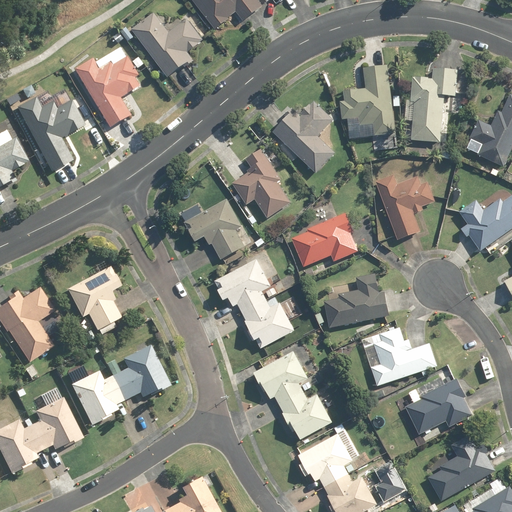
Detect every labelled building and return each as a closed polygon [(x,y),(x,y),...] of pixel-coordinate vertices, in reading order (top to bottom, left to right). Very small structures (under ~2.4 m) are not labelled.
[(257,0),(189,0),(214,32),(238,14),(244,22),(263,8),(257,0)] [(204,42),(188,20),(170,34),(155,14),(132,31),(168,80),(194,61),(188,53),(204,42)] [(140,77),(129,57),(126,58),(121,48),(97,63),(94,59),(76,70),(111,129),(132,116),(122,98),(142,86),(137,79),(140,77)] [(374,123),(375,136),(396,133),(387,65),(364,68),(366,88),(344,91),(345,101),(340,102),(342,120),(359,117),(360,125),(374,123)] [(432,77),(412,76),(409,141),(441,143),(444,95),(456,96),(458,70),(433,68),(432,77)] [(30,84),(21,90),(26,99),(36,94),(30,84)] [(480,121),(466,150),(503,167),(511,148),(511,95),(510,94),(501,113),(497,111),(490,126),(480,121)] [(61,139),(84,127),(71,102),(57,109),(53,101),(40,108),(35,99),(17,108),(51,172),(72,161),(61,139)] [(289,105),(271,123),(277,128),(273,132),(317,175),(336,154),(318,136),(334,120),(314,101),(300,116),(289,105)] [(11,171),(28,162),(15,139),(11,141),(5,131),(0,133),(0,189),(16,180),(11,171)] [(260,148),(246,158),(251,166),(240,173),(242,176),(232,182),(247,205),(257,199),(268,217),(290,203),(277,182),(281,180),(260,148)] [(435,202),(428,182),(421,185),(417,176),(397,184),(393,175),(375,183),(398,241),(420,232),(413,214),(423,210),(422,207),(435,202)] [(469,224),(462,228),(479,252),(511,228),(511,196),(504,203),(501,198),(484,210),(477,200),(460,212),(469,224)] [(181,212),(195,242),(205,237),(209,244),(213,242),(221,259),(245,248),(236,230),(242,227),(229,199),(205,211),(201,203),(181,212)] [(354,232),(347,213),(290,237),(303,268),(331,256),(333,263),(359,252),(351,233),(354,232)] [(255,230),(248,235),(257,248),(264,242),(255,230)] [(237,302),(247,321),(245,322),(255,341),(260,338),(264,347),(294,332),(280,303),(270,308),(262,292),(272,287),(257,259),(213,281),(224,301),(228,299),(231,306),(237,302)] [(88,314),(96,330),(100,337),(115,329),(112,322),(121,317),(112,301),(115,300),(110,291),(119,287),(109,266),(65,289),(80,318),(88,314)] [(375,275),(357,279),(359,291),(339,295),(340,300),(325,303),(329,328),(389,317),(384,292),(378,293),(375,275)] [(511,276),(502,282),(511,301),(511,276)] [(54,311),(38,288),(22,298),(19,293),(0,306),(0,318),(29,361),(52,345),(37,322),(54,311)] [(363,341),(377,386),(438,367),(430,344),(412,349),(409,340),(403,342),(399,329),(394,331),(363,341)] [(105,364),(112,376),(104,380),(99,371),(71,385),(92,426),(103,420),(101,418),(118,409),(116,405),(139,393),(141,398),(158,389),(159,391),(170,385),(149,345),(122,359),(127,368),(120,372),(113,360),(105,364)] [(256,376),(269,400),(275,396),(300,441),(333,422),(317,395),(309,400),(300,383),(308,378),(294,355),(256,376)] [(414,390),(419,398),(419,400),(405,407),(420,435),(446,421),(449,427),(472,415),(463,398),(466,396),(457,378),(445,384),(441,376),(414,390)] [(0,453),(11,475),(31,465),(29,462),(38,458),(35,454),(52,445),(54,450),(60,447),(61,449),(83,437),(62,397),(34,411),(39,421),(23,429),(18,420),(0,429),(0,453)] [(364,511),(378,504),(363,476),(353,482),(344,466),(354,460),(339,434),(338,435),(298,457),(313,483),(320,479),(333,504),(329,506),(332,511),(364,511)] [(469,436),(454,445),(461,457),(442,467),(444,471),(430,479),(443,501),(497,471),(482,445),(476,448),(469,436)] [(400,442),(389,447),(395,459),(406,453),(400,442)] [(157,511),(141,511),(139,508),(131,511),(219,511),(201,476),(179,487),(185,497),(157,511)] [(511,511),(511,490),(510,487),(473,509),(474,511),(472,511),(511,511)]
